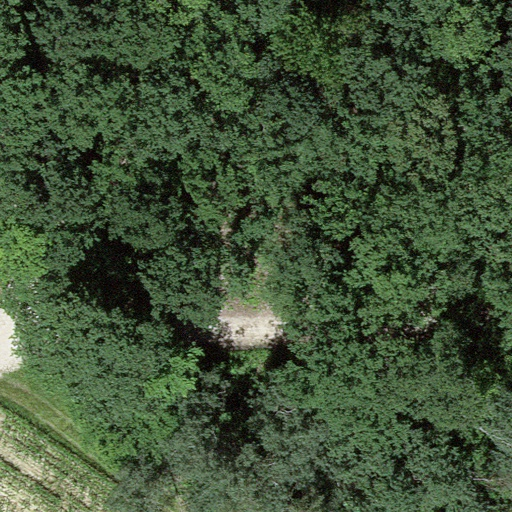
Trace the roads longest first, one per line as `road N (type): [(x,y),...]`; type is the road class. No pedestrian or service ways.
road 1 (track): [(21,331),(511,300)]
road 2 (track): [(275,0),(21,331)]
road 3 (track): [(21,331),(0,212)]
